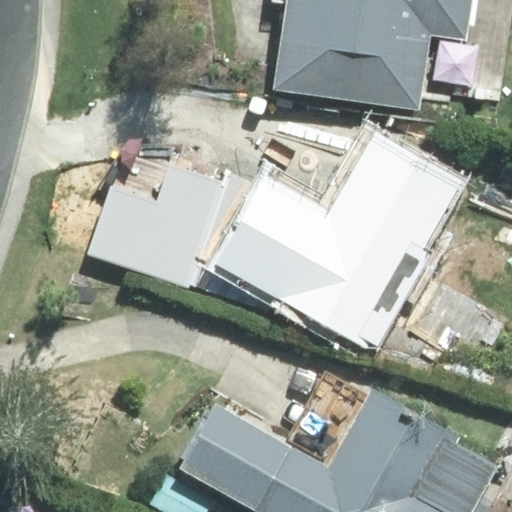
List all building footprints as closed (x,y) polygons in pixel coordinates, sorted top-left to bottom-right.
[(298,0),(284,89),(422,111),(435,30),(478,37),(483,0),(298,0)] [(107,100),(107,149),(213,149),(213,100),(107,100)] [(475,172),(388,121),(337,208),(321,198),(276,276),(379,335),(475,172)] [(193,461),(281,511),(456,511),(462,502),(475,509),(506,456),(333,357),(290,432),(230,397),(193,461)] [(59,511),(26,496),(18,511),(59,511)]
